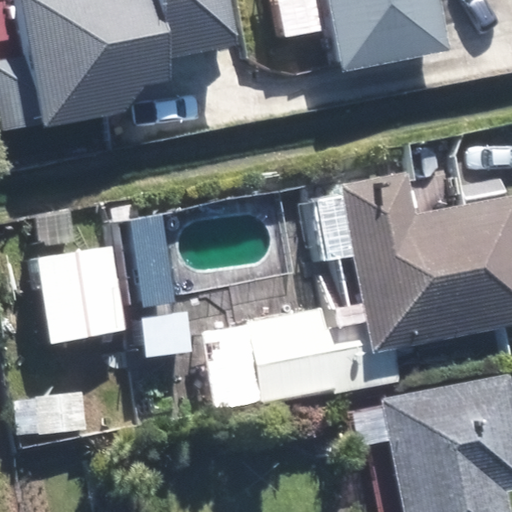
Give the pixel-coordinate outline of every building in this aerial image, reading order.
[(9,0),(32,117),(147,96),(230,29),(225,0),(9,0)] [(321,0),(334,71),(443,51),(433,0),(321,0)] [(465,69),(511,60),(511,20),(457,31),(465,69)] [(302,203),(313,263),(326,261),(334,305),(232,324),(247,404),(325,389),(326,395),(391,383),(384,349),(511,325),(511,218),(508,197),(404,216),(397,173),(329,187),(331,197),(302,203)] [(511,429),(501,376),(374,401),(376,408),(343,415),(349,448),(383,442),(395,511),(504,511),(501,490),(511,488),(511,429)] [(86,390),(28,392),(30,432),(87,430),(86,390)]
